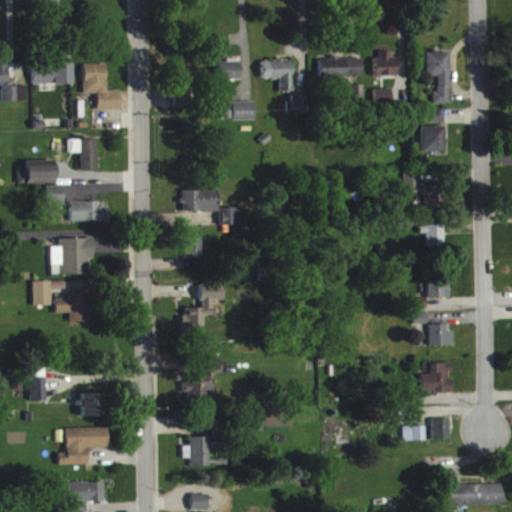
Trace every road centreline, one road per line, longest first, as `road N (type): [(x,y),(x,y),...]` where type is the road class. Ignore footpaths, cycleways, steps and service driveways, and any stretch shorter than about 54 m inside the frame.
road 1 (residential): [(142,0),(148,511)]
road 2 (residential): [(477,0),(484,430)]
